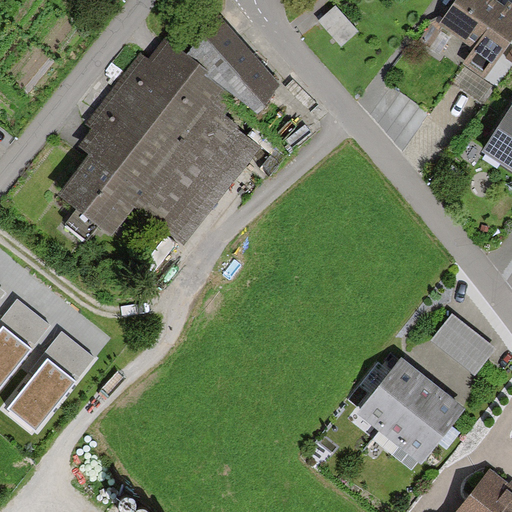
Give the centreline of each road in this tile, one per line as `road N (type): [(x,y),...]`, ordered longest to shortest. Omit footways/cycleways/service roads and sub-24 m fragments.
road 1 (track): [(349,114),(189,274),(159,345),(84,416),(9,511)]
road 2 (residential): [(255,0),(511,313)]
road 3 (residential): [(0,178),(141,0)]
road 4 (track): [(189,274),(141,310),(113,313),(87,305),(0,236)]
